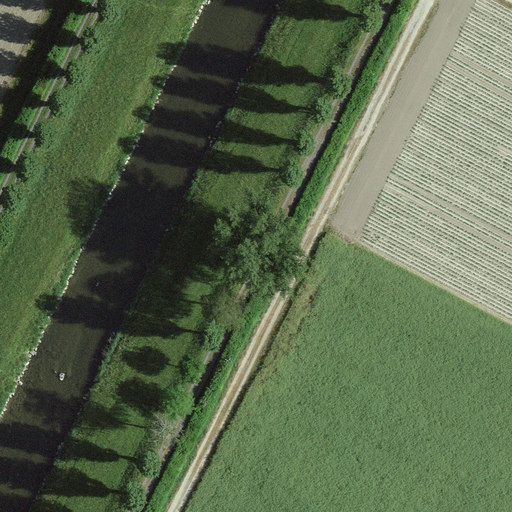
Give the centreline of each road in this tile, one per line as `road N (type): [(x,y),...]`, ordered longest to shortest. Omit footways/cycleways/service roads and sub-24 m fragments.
road 1 (track): [(431,0),(173,511)]
road 2 (track): [(392,0),(138,511)]
road 3 (track): [(0,202),(101,0)]
road 4 (track): [(0,126),(63,0)]
